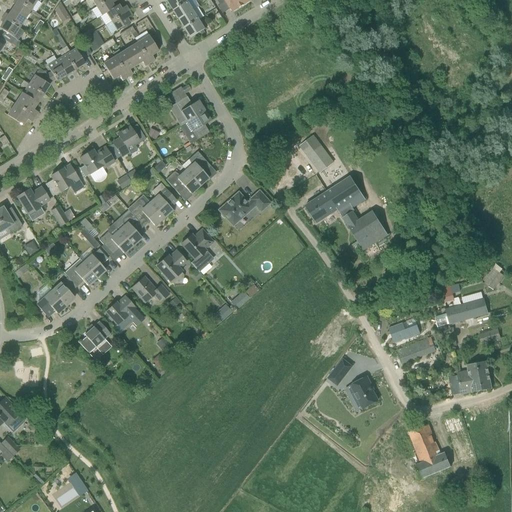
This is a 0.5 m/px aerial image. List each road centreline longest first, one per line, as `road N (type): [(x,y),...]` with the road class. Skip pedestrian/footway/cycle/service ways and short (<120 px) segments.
road 1 (residential): [(0,335),(39,333),(74,318),(231,172),(236,145),(191,60)]
road 2 (unclassified): [(291,210),(407,403),(427,411),(511,387)]
road 3 (residential): [(115,109),(93,74),(56,97),(32,136),(39,147)]
